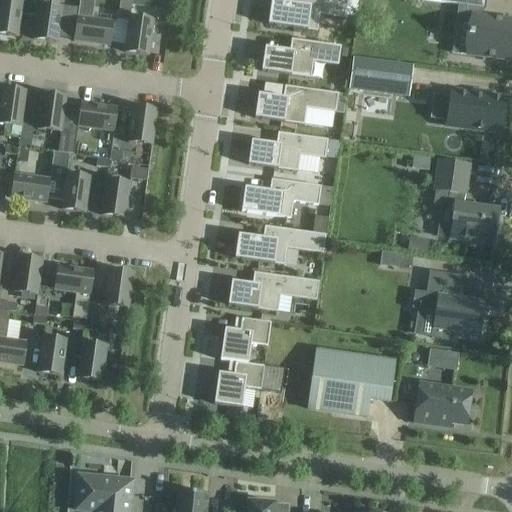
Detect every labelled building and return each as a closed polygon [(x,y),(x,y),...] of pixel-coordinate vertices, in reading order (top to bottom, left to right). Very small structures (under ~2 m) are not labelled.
[(0,0),(0,36),(17,39),(22,3),(0,0)] [(79,0),(73,43),(109,48),(113,24),(91,21),(94,0),(79,0)] [(120,0),(119,5),(117,21),(129,23),(129,18),(131,7),(131,0),(120,0)] [(138,0),(131,0),(131,7),(143,9),(144,1),(138,0)] [(271,3),(267,27),(317,34),(319,17),(344,21),(347,2),(334,0),(292,0),(292,6),(271,3)] [(423,0),(423,2),(457,6),(451,54),(511,62),(511,23),(481,19),(482,10),(485,10),(486,0),(423,0)] [(159,3),(158,11),(171,12),(172,5),(159,3)] [(62,9),(38,6),(33,41),(57,44),(62,9)] [(153,22),(129,18),(129,23),(124,54),(148,57),(153,22)] [(341,49),(291,41),(289,53),(264,50),(261,73),(310,81),(313,64),(338,67),(341,49)] [(347,94),(404,95),(405,61),(347,60),(347,94)] [(257,97),(254,120),(303,127),(306,110),(335,115),(338,96),(284,88),(282,100),(257,97)] [(26,93),(2,90),(0,104),(0,126),(21,129),(26,93)] [(450,92),(445,128),(501,136),(505,100),(450,92)] [(65,99),(42,96),(37,131),(60,135),(65,99)] [(338,96),(335,115),(344,116),(346,97),(338,96)] [(65,105),(60,135),(76,137),(77,129),(113,134),(114,128),(116,110),(81,105),(80,107),(65,105)] [(128,144),(151,147),(156,112),(133,108),(128,144)] [(113,134),(113,136),(123,138),(124,129),(114,128),(113,134)] [(327,142),(278,135),(276,147),(251,143),(247,167),(297,174),(299,157),(325,161),(325,159),(327,142)] [(31,142),(19,141),(18,149),(30,150),(31,142)] [(327,142),(325,159),(337,160),(340,143),(327,142)] [(59,146),(57,154),(69,156),(70,148),(59,146)] [(17,157),(18,149),(6,147),(5,155),(17,157)] [(17,163),(25,164),(26,152),(19,151),(17,163)] [(53,154),(51,170),(67,173),(69,156),(57,154),(53,154)] [(122,155),(110,154),(109,162),(121,163),(122,155)] [(413,157),(411,171),(429,173),(430,159),(413,157)] [(96,169),(107,171),(109,163),(97,161),(96,169)] [(438,163),(434,192),(448,194),(446,210),(453,211),(449,240),(473,243),(493,246),(498,213),(463,208),(468,167),(438,163)] [(146,183),(148,172),(131,169),(129,180),(146,183)] [(10,200),(46,205),(49,181),(14,176),(10,200)] [(66,176),(61,212),(85,215),(90,179),(66,176)] [(106,182),(101,217),(125,221),(130,185),(106,182)] [(320,189),(271,182),(269,194),(244,190),(241,214),(290,221),(293,204),(318,208),(318,207),(320,189)] [(320,189),(318,207),(330,209),(333,191),(320,189)] [(237,237),(234,261),(283,268),(286,251),(322,256),(325,238),(264,229),(262,241),(237,237)] [(396,270),(398,256),(382,253),(380,268),(396,270)] [(13,294),(37,298),(42,262),(18,258),(13,294)] [(72,320),(85,322),(86,317),(92,273),(57,268),(53,292),(75,295),(72,320)] [(104,307),(128,311),(133,275),(109,272),(104,307)] [(414,293),(411,311),(434,314),(430,340),(451,343),(453,334),(479,338),(483,316),(478,316),(480,303),(462,301),(465,279),(429,273),(426,295),(414,293)] [(231,284),(227,308),(277,314),(289,315),(292,300),(316,303),(318,284),(253,275),(252,287),(231,284)] [(46,319),(47,310),(35,308),(34,318),(46,319)] [(0,365),(23,368),(26,345),(5,342),(9,314),(6,313),(0,312),(0,365)] [(86,322),(86,324),(98,326),(99,317),(87,316),(86,322)] [(34,318),(33,326),(44,327),(46,319),(34,318)] [(224,332),(219,362),(235,364),(247,366),(250,346),(267,349),(270,325),(241,321),(239,334),(224,332)] [(84,333),(85,325),(73,323),(72,331),(84,333)] [(124,339),(125,330),(113,329),(112,337),(124,339)] [(61,378),(67,342),(43,339),(38,375),(61,378)] [(77,380),(101,384),(106,348),(82,345),(77,380)] [(395,365),(316,352),(307,410),(366,420),(369,402),(389,405),(395,365)] [(446,354),(443,371),(456,373),(459,355),(446,354)] [(218,376),(213,407),(241,410),(244,390),(261,393),(264,369),(247,366),(235,364),(233,378),(218,376)] [(449,430),(450,426),(466,428),(472,394),(418,386),(412,424),(449,430)] [(127,511),(130,485),(79,480),(77,511),(85,511),(127,511)] [(205,511),(207,496),(178,493),(175,511),(205,511)]
